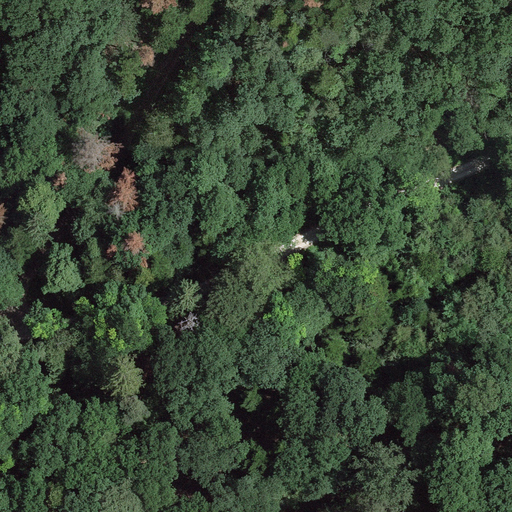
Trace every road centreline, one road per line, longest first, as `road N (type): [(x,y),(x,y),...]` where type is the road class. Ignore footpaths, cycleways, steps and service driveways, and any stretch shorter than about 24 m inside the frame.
road 1 (track): [(0,348),(160,318),(411,193),(511,153)]
road 2 (track): [(0,337),(39,261),(93,189),(205,0)]
